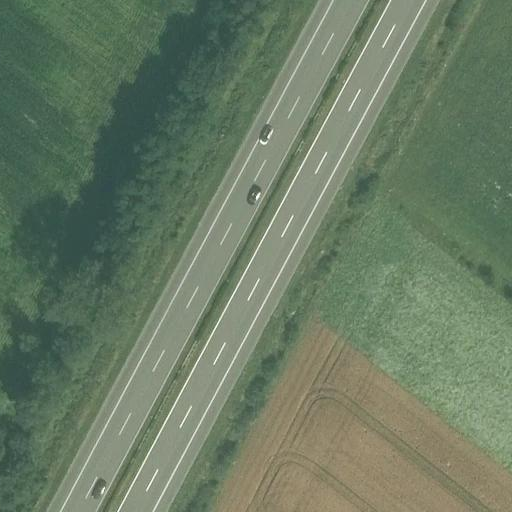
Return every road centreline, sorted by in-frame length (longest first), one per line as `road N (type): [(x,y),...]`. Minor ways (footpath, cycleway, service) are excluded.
road 1 (motorway): [(346,0),(72,511)]
road 2 (motorway): [(148,511),(422,0)]
